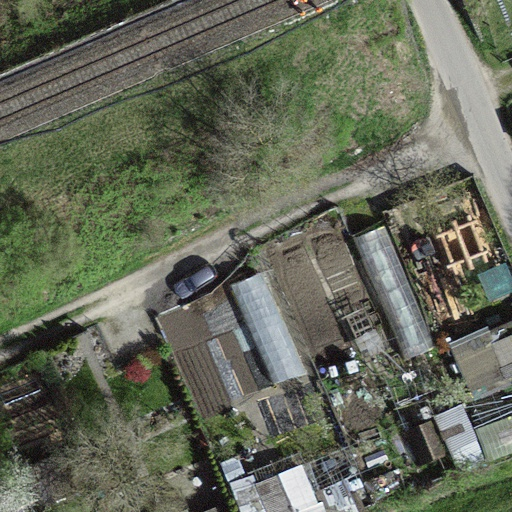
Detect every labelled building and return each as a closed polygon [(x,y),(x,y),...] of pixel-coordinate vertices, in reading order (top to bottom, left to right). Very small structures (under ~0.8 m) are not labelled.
[(354,236),(408,362),(436,351),(381,225),(354,236)] [(307,374),(262,275),(228,290),(274,390),(307,374)] [(382,352),(362,305),(339,315),(359,362),(382,352)] [(511,324),(490,335),(487,328),(447,346),(474,405),(511,387),(511,324)] [(511,455),(511,417),(474,432),(466,409),(404,431),(418,469),(451,457),(458,475),(511,455)] [(209,447),(201,429),(185,436),(194,454),(209,447)] [(220,465),(237,511),(319,511),(303,469),(256,487),(252,476),(245,479),(238,458),(220,465)] [(23,470),(38,511),(71,500),(56,459),(23,470)]
